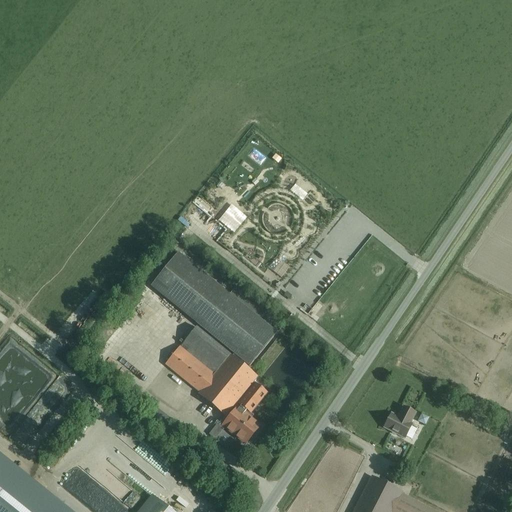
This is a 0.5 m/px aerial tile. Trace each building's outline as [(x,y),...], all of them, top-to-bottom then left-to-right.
[(303,300),(312,289),(268,251),(259,262),(303,300)] [(277,333),(178,252),(150,287),(234,354),(242,361),(249,367),(277,333)] [(141,316),(138,321),(148,327),(151,321),(141,316)] [(232,357),(196,328),(166,365),(200,393),(199,394),(225,416),(251,383),(257,377),(240,364),(242,361),(234,354),(232,357)] [(245,444),(261,426),(242,410),(259,390),(251,383),(225,416),(219,424),(245,444)] [(400,414),(401,415),(399,418),(391,414),(384,427),(391,431),(392,433),(395,435),(398,435),(405,438),(412,425),(409,424),(415,413),(404,407),(400,414)] [(32,449),(43,444),(39,435),(28,440),(32,449)] [(0,511),(66,511),(0,458),(0,511)] [(392,511),(401,494),(402,493),(372,477),(353,511),(392,511)] [(132,486),(126,492),(136,502),(141,496),(132,486)] [(436,511),(401,494),(392,511),(436,511)] [(171,511),(158,501),(148,511),(171,511)]
